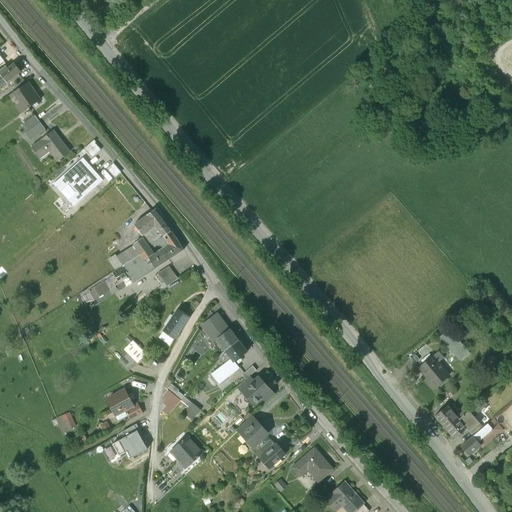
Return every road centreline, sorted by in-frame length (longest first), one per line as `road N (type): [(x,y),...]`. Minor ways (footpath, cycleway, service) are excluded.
road 1 (residential): [(463,478),(68,0)]
road 2 (residential): [(216,284),(0,22)]
road 3 (residential): [(403,511),(216,284)]
road 4 (residential): [(216,284),(159,375),(148,499)]
